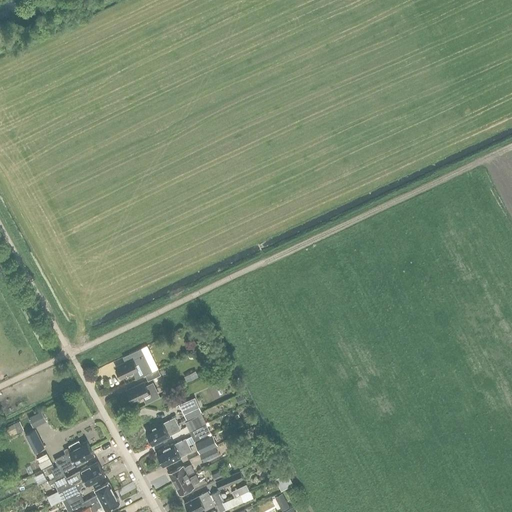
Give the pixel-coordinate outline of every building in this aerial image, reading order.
[(151,371),(141,349),(140,348),(128,354),(130,360),(115,367),(120,378),(132,372),(136,379),(151,371)] [(157,369),(144,375),(147,381),(160,375),(157,369)] [(199,370),(188,375),(190,380),(201,376),(199,370)] [(131,402),(142,396),(145,402),(158,396),(152,383),(145,387),(143,382),(126,391),(131,402)] [(177,406),(184,402),(179,392),(171,396),(177,406)] [(184,420),(185,421),(201,412),(195,398),(180,405),(186,419),(184,420)] [(185,422),(190,431),(206,423),(201,412),(185,421),(185,422)] [(35,414),(28,418),(33,428),(40,424),(35,414)] [(149,438),(178,424),(174,417),(163,423),(162,421),(153,426),(154,427),(145,431),(149,438)] [(15,426),(5,431),(8,437),(24,429),(19,420),(18,420),(13,422),(15,426)] [(206,423),(190,431),(192,436),(194,441),(211,433),(206,423)] [(178,424),(149,438),(153,445),(161,441),(161,442),(166,440),(166,439),(170,437),(169,435),(180,430),(178,424)] [(45,447),(36,429),(25,434),(34,452),(45,447)] [(195,444),(199,453),(217,445),(213,435),(195,444)] [(192,436),(185,439),(188,445),(195,442),(194,441),(192,436)] [(156,452),(160,459),(188,445),(185,439),(174,444),(174,443),(169,446),(169,444),(164,447),(165,448),(156,452)] [(69,450),(68,448),(66,449),(64,451),(66,454),(54,460),(57,466),(90,448),(87,441),(80,444),(78,441),(69,446),(71,450),(69,450)] [(188,445),(160,459),(164,466),(172,462),(172,463),(177,461),(177,460),(181,458),(180,457),(191,451),(188,445)] [(217,445),(199,453),(204,462),(219,455),(215,447),(218,445),(217,445)] [(50,480),(55,478),(64,473),(62,470),(76,463),(77,465),(78,464),(79,465),(83,462),(83,461),(94,455),(90,448),(57,466),(54,467),(53,464),(44,469),(50,480)] [(52,464),(46,454),(37,458),(40,463),(38,464),(41,469),(52,464)] [(275,461),(268,465),(271,471),(279,467),(275,461)] [(54,483),(58,491),(76,482),(101,469),(97,462),(88,467),(87,466),(81,469),(82,470),(66,478),(64,473),(55,478),(50,480),(48,481),(50,485),(54,483)] [(172,479),(174,484),(188,476),(187,475),(194,471),(190,465),(184,468),(183,466),(169,473),(169,475),(169,476),(170,479),(172,479)] [(105,476),(101,469),(76,482),(58,491),(64,504),(81,495),(77,489),(87,484),(87,485),(105,476)] [(212,474),(214,480),(224,476),(221,470),(212,474)] [(240,470),(216,481),(219,489),(243,479),(240,470)] [(189,478),(188,476),(174,484),(177,489),(176,490),(178,493),(179,493),(180,494),(194,487),(193,485),(199,481),(196,475),(189,478)] [(286,478),(277,482),(281,491),(290,487),(286,478)] [(92,503),(92,504),(114,492),(108,482),(100,486),(99,485),(95,487),(96,489),(94,489),(95,491),(93,492),(94,494),(93,494),(94,496),(84,501),(81,495),(64,504),(68,511),(85,504),(86,506),(92,503)] [(196,511),(205,508),(206,510),(215,505),(208,491),(199,496),(185,503),(187,509),(187,510),(187,511),(196,511)] [(223,503),(223,501),(218,491),(211,495),(216,505),(217,505),(217,506),(223,503)] [(114,492),(92,504),(93,506),(90,507),(79,511),(92,511),(93,511),(97,508),(103,505),(105,510),(107,509),(108,511),(112,508),(111,507),(120,503),(114,492)] [(282,494),(275,498),(279,504),(286,501),(282,494)] [(223,503),(217,506),(220,511),(221,511),(244,501),(241,495),(223,503)]
